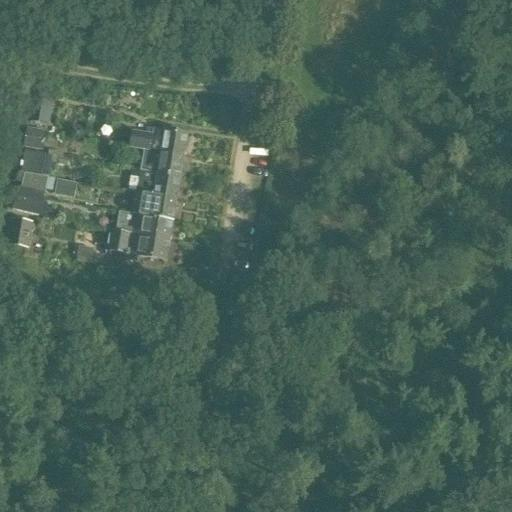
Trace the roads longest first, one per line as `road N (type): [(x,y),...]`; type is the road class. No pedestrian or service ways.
road 1 (unknown): [(251,92),(38,69),(26,79),(2,193)]
road 2 (track): [(217,304),(191,420),(151,511)]
